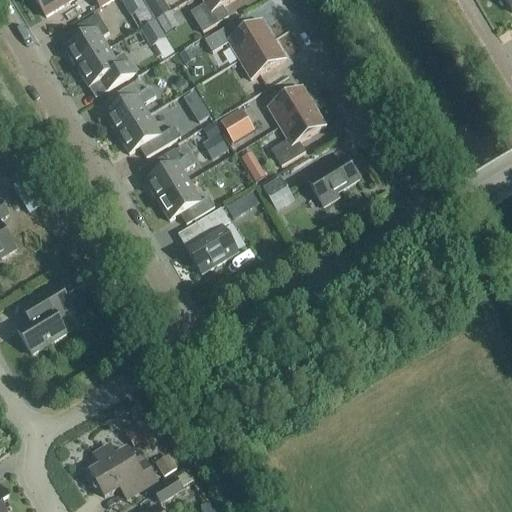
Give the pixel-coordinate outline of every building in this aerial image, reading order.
[(33,0),(46,20),(79,0),(33,0)] [(93,0),(100,11),(117,0),(93,0)] [(130,20),(145,11),(138,0),(124,0),(120,3),(130,20)] [(221,10),(238,0),(199,0),(205,8),(191,16),(203,36),(228,21),(221,10)] [(511,0),(503,0),(511,14),(511,0)] [(69,35),(75,45),(65,52),(76,71),(108,52),(102,41),(109,37),(97,18),(69,35)] [(239,64),(273,44),(261,24),(251,31),(244,19),(204,44),(211,55),(227,45),(239,64)] [(166,42),(155,25),(140,34),(150,51),(166,42)] [(273,44),(239,64),(251,84),(285,63),(273,44)] [(114,62),(108,52),(76,71),(88,91),(99,85),(105,95),(135,77),(123,57),(114,62)] [(109,102),(115,112),(105,118),(117,138),(148,119),(142,110),(156,101),(149,91),(141,97),(134,86),(109,102)] [(302,91),(268,112),(279,131),(314,110),(302,91)] [(192,115),(199,125),(209,119),(203,109),(192,115)] [(287,144),(285,145),(271,154),(281,171),(305,156),(298,146),(325,130),(314,110),(279,131),(287,144)] [(254,134),(241,113),(220,126),(233,146),(254,134)] [(160,138),(148,119),(117,138),(129,158),(139,151),(146,162),(180,141),(173,130),(160,138)] [(217,129),(201,137),(213,159),(228,152),(217,129)] [(145,185),(157,205),(189,186),(183,176),(194,169),(188,160),(181,164),(175,153),(149,168),(156,179),(145,185)] [(358,184),(345,162),(307,184),(323,211),(338,201),(336,198),(358,184)] [(277,214),(294,204),(280,181),(263,191),(277,214)] [(189,186),(157,205),(169,225),(180,218),(186,229),(214,212),(208,201),(200,205),(189,186)] [(226,208),(233,220),(259,205),(252,193),(226,208)] [(0,261),(1,263),(16,254),(0,227),(0,223),(8,219),(0,205),(0,261)] [(205,241),(186,253),(201,278),(237,257),(222,231),(230,227),(221,212),(196,227),(205,241)] [(59,283),(65,295),(83,286),(77,274),(59,283)] [(57,290),(33,304),(43,319),(17,335),(31,358),(65,337),(57,323),(72,314),(57,290)] [(124,431),(135,450),(159,436),(148,417),(124,431)] [(126,502),(156,484),(145,465),(137,470),(127,454),(116,460),(109,449),(93,459),(100,470),(89,476),(104,500),(119,491),(126,502)] [(166,459),(153,467),(161,481),(174,473),(166,459)] [(181,477),(189,495),(198,491),(189,473),(181,477)] [(175,482),(153,495),(160,508),(182,494),(175,482)] [(10,511),(0,494),(0,511),(10,511)]
